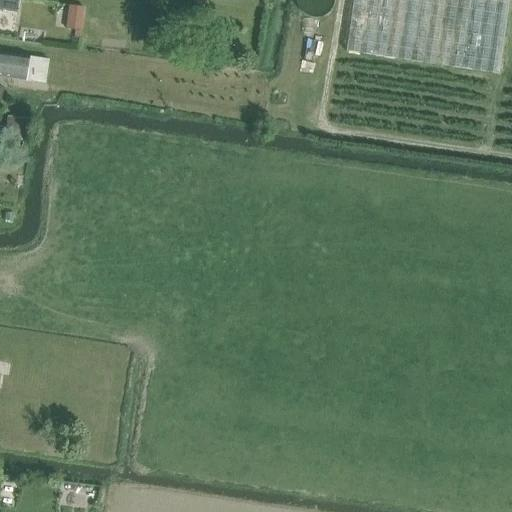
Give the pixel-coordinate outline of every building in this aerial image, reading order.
[(0,0),(0,10),(18,13),(20,0),(0,0)] [(338,3),(338,0),(297,0),(298,1),(300,5),(302,9),(309,14),(313,16),(318,16),(323,16),(327,14),(330,13),(334,9),(338,3)] [(508,0),(352,0),(345,51),(497,74),(508,0)] [(300,60),(312,61),(313,47),(301,46),(300,60)] [(0,75),(45,82),(48,60),(0,53),(0,75)]
